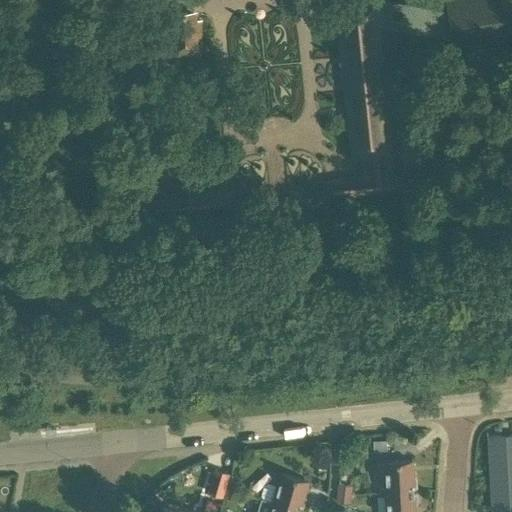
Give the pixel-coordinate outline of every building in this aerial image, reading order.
[(511,0),(444,0),(451,49),(511,39),(511,0)] [(375,1),(334,5),(339,58),(342,89),(344,108),(345,114),(349,154),(349,160),(359,159),(361,175),(343,177),(327,179),(323,180),(325,198),(411,190),(409,171),(393,173),(375,1)] [(429,26),(430,18),(441,18),(442,6),(402,3),(400,24),(429,26)] [(197,20),(196,13),(196,11),(171,12),(171,21),(166,21),(167,57),(169,57),(202,56),(201,20),(197,20)] [(107,148),(114,162),(128,154),(120,141),(107,148)] [(231,189),(229,189),(197,192),(193,155),(174,157),(178,193),(145,198),(148,217),(233,208),(231,189)] [(511,435),(489,437),(491,474),(511,472),(511,435)] [(387,449),(387,440),(374,440),(374,450),(387,449)] [(385,492),(411,491),(411,487),(415,486),(414,478),(410,479),(409,460),(383,461),(385,492)] [(229,473),(215,469),(208,491),(223,496),(229,473)] [(511,509),(511,472),(491,474),(493,511),(511,509)] [(297,510),(298,507),(302,508),(305,499),(301,497),(306,480),(281,473),(277,486),(267,483),(264,485),(261,496),(262,499),(272,502),(297,510)] [(226,489),(237,492),(240,483),(228,480),(226,489)] [(338,484),(337,493),(349,494),(350,486),(338,484)] [(226,489),(224,497),(234,500),(237,492),(226,489)] [(411,495),(411,491),(385,492),(386,511),(411,511),(411,504),(416,504),(415,495),(411,495)] [(337,493),(336,502),(347,503),(349,494),(337,493)] [(215,511),(218,504),(206,500),(203,510),(208,511),(215,511)] [(296,511),(297,510),(272,502),(268,511),(296,511)]
